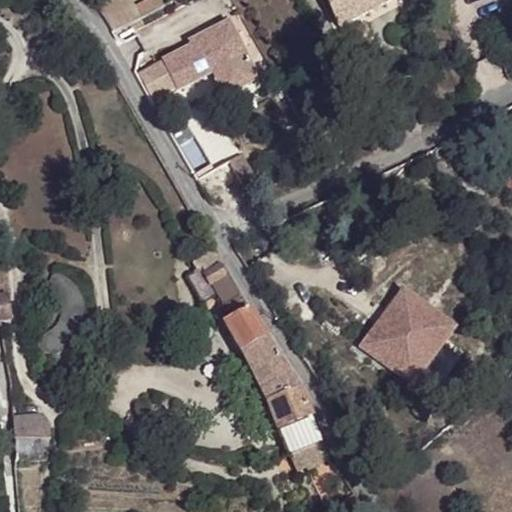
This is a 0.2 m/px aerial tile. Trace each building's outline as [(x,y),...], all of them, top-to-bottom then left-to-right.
[(110,33),(140,18),(130,0),(101,0),(90,5),(100,16),(110,33)] [(194,0),(176,0),(175,0),(179,9),(195,1),(194,0)] [(322,0),(335,28),(390,3),(388,0),(322,0)] [(189,48),(201,71),(208,67),(223,96),(256,78),(225,22),(186,44),(189,48)] [(360,50),(370,46),(362,26),(351,32),(360,50)] [(136,77),(149,100),(174,88),(175,91),(204,76),(201,71),(189,48),(136,77)] [(288,99),(306,129),(325,118),(307,88),(288,99)] [(488,148),(493,162),(506,156),(500,142),(488,148)] [(506,156),(493,162),(505,192),(511,188),(511,157),(510,154),(506,156)] [(242,156),(222,165),(233,189),(253,180),(242,156)] [(195,272),(201,269),(206,267),(205,264),(201,257),(190,263),(195,272)] [(249,315),(216,258),(205,264),(206,267),(201,269),(203,274),(201,276),(226,320),(229,319),(232,324),(249,315)] [(405,295),(363,352),(414,390),(443,352),(456,333),(405,295)] [(5,297),(0,297),(0,323),(9,322),(5,297)] [(261,334),(249,315),(232,324),(226,328),(278,435),(310,421),(299,394),(261,334)] [(443,352),(414,390),(430,402),(459,364),(443,352)] [(12,419),(12,444),(48,443),(49,430),(44,419),(12,419)] [(321,446),(310,421),(278,435),(289,460),(321,446)] [(12,444),(13,464),(45,463),(48,443),(12,444)] [(362,511),(353,498),(334,510),(335,511),(362,511)]
